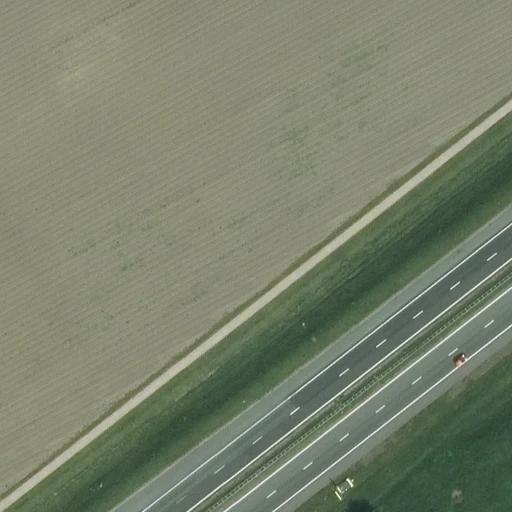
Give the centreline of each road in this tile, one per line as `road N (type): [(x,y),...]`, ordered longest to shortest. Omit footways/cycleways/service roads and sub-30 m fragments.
road 1 (motorway): [(511,241),(165,511)]
road 2 (motorway): [(249,511),(511,306)]
